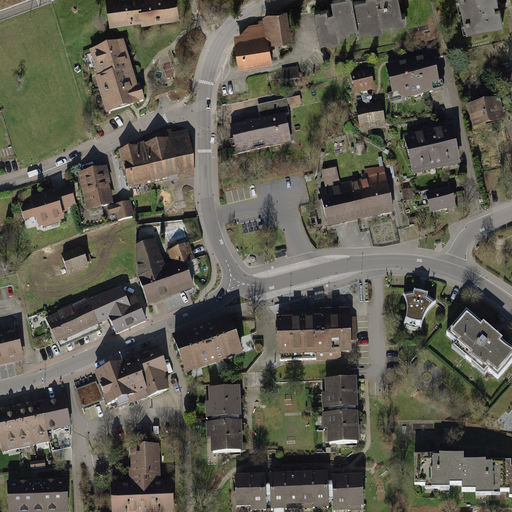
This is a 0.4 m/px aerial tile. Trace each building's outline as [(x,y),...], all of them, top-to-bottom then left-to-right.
[(106,0),(110,26),(142,21),(143,24),(181,19),(177,0),(106,0)] [(317,13),(316,13),(322,44),(333,42),(333,45),(344,43),(343,38),(342,38),(342,36),(353,34),(352,31),(359,30),(360,34),(372,31),(372,34),(386,31),(385,25),(395,23),(395,26),(409,23),(407,15),(405,16),(401,0),(367,0),(355,3),(354,0),(338,0),(334,1),(335,9),(322,11),(322,10),(317,11),(317,13)] [(497,0),(459,0),(467,35),(503,27),(497,0)] [(240,34),(235,35),(240,70),(274,64),(271,44),(293,41),(289,10),(268,13),(263,17),(264,23),(249,25),(240,34)] [(124,42),(90,52),(98,80),(96,81),(107,118),(141,108),(140,105),(146,104),(141,87),(138,88),(124,42)] [(435,57),(387,68),(394,99),(401,97),(403,103),(436,95),(434,89),(442,87),(435,57)] [(298,66),(282,69),(284,83),(301,80),(298,66)] [(371,71),(351,75),(356,96),(363,94),(368,93),(376,91),(371,71)] [(368,93),(363,94),(363,95),(362,97),(363,103),(365,104),(366,106),(373,105),(372,103),(371,104),(370,101),(372,101),(371,95),(369,95),(368,93)] [(260,119),(230,126),(237,157),(293,144),(286,116),(290,115),(287,100),(257,106),(260,119)] [(501,102),(468,109),(473,133),(506,126),(501,102)] [(366,106),(356,108),(362,134),(387,128),(382,103),(373,105),(366,106)] [(452,123),(403,134),(412,174),(461,163),(452,123)] [(136,148),(119,153),(124,173),(126,173),(130,190),(144,187),(145,188),(168,183),(169,185),(195,180),(195,161),(188,132),(173,135),(172,131),(158,134),(161,143),(146,146),(145,144),(136,146),(136,148)] [(84,173),(79,174),(87,213),(108,208),(110,216),(117,214),(118,222),(134,218),(131,203),(114,207),(110,187),(111,186),(107,168),(103,169),(102,164),(83,168),(84,173)] [(394,213),(384,166),(365,170),(366,178),(356,180),(364,219),(394,213)] [(336,167),(321,170),(325,187),(340,184),(336,167)] [(504,168),(482,172),(486,191),(508,187),(504,168)] [(325,187),(318,188),(326,227),(364,219),(356,180),(340,184),(325,187)] [(451,186),(425,192),(430,214),(456,208),(451,186)] [(31,205),(21,208),(25,221),(35,218),(39,230),(44,229),(45,231),(60,226),(60,224),(65,223),(62,214),(69,212),(69,210),(77,207),(71,187),(56,192),(30,201),(31,205)] [(414,187),(401,190),(404,201),(416,199),(414,187)] [(153,237),(137,241),(137,264),(139,280),(149,309),(177,298),(165,267),(156,241),(155,242),(153,237)] [(177,298),(195,292),(186,266),(196,262),(189,245),(167,253),(172,265),(165,267),(177,298)] [(82,249),(61,256),(68,277),(89,270),(88,265),(92,264),(88,253),(84,254),(82,249)] [(275,261),(286,257),(285,251),(273,255),(275,261)] [(121,289),(88,302),(100,329),(110,324),(117,339),(148,325),(136,298),(127,302),(121,289)] [(405,316),(403,324),(408,326),(416,328),(421,329),(421,320),(424,313),(429,307),(435,301),(427,295),(428,294),(413,289),(413,293),(403,294),(405,302),(406,310),(405,316)] [(314,300),(325,297),(323,291),(312,294),(314,300)] [(58,315),(46,321),(58,347),(59,347),(61,350),(102,332),(100,329),(88,302),(85,301),(58,314),(58,315)] [(319,313),(275,315),(277,355),(279,355),(279,360),(316,359),(316,360),(341,359),(341,353),(352,353),(351,342),(358,342),(357,317),(350,317),(349,306),(319,307),(319,313)] [(511,359),(511,349),(465,309),(445,333),(455,341),(451,346),(484,375),(488,370),(497,377),(511,359)] [(230,314),(172,334),(186,373),(243,353),(230,314)] [(0,366),(24,361),(17,329),(0,332),(0,366)] [(159,345),(94,371),(106,405),(116,401),(118,408),(170,388),(166,373),(168,372),(159,345)] [(355,378),(323,379),(324,394),(321,394),(321,409),(335,408),(335,412),(321,413),(321,430),(325,430),(326,445),(359,443),(357,412),(347,412),(346,408),(356,407),(355,378)] [(103,400),(96,381),(75,389),(82,408),(103,400)] [(240,386),(206,387),(207,402),(206,402),(206,417),(220,416),(220,420),(206,421),(207,439),(210,438),(211,453),(244,451),(242,420),(232,420),(231,416),(242,415),(240,386)] [(65,396),(40,401),(47,431),(71,426),(65,396)] [(35,445),(50,442),(47,431),(40,401),(33,403),(33,401),(25,403),(35,445)] [(17,406),(11,407),(20,448),(35,445),(25,403),(17,405),(17,406)] [(3,408),(0,408),(0,442),(2,452),(20,448),(11,407),(4,409),(3,408)] [(159,444),(130,445),(131,468),(129,468),(129,481),(110,482),(111,511),(174,511),(173,480),(161,480),(159,444)] [(462,454),(412,454),(413,485),(424,485),(424,489),(449,488),(449,484),(461,484),(461,490),(474,490),(474,495),(500,495),(500,491),(509,491),(509,496),(511,496),(511,467),(511,460),(462,461),(462,454)] [(45,460),(30,462),(31,468),(46,466),(45,460)] [(334,511),(362,510),(362,506),(365,506),(363,474),(333,475),(333,481),(329,481),(328,471),(298,472),(300,508),(329,507),(329,499),(334,499),(334,511)] [(265,473),(235,475),(236,507),(251,506),(251,510),(267,509),(267,502),(271,501),(271,509),(300,508),(298,472),(270,474),(270,484),(266,484),(265,473)] [(68,511),(67,478),(6,481),(7,511),(68,511)]
